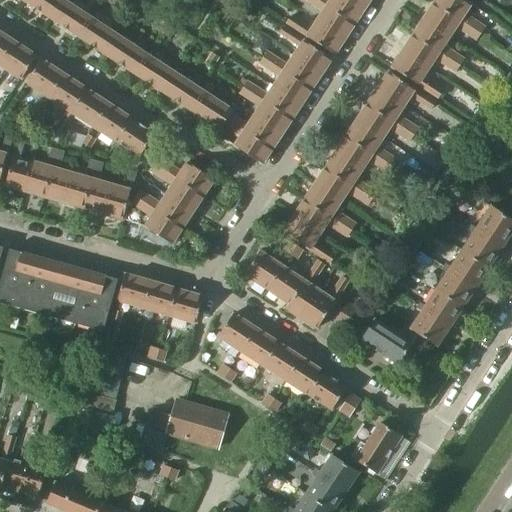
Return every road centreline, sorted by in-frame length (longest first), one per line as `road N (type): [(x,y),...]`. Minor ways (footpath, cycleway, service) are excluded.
road 1 (residential): [(0,19),(265,189)]
road 2 (residential): [(435,437),(208,278)]
road 3 (residential): [(265,189),(392,0)]
road 4 (residential): [(208,278),(0,223)]
road 5 (residential): [(511,322),(435,437)]
